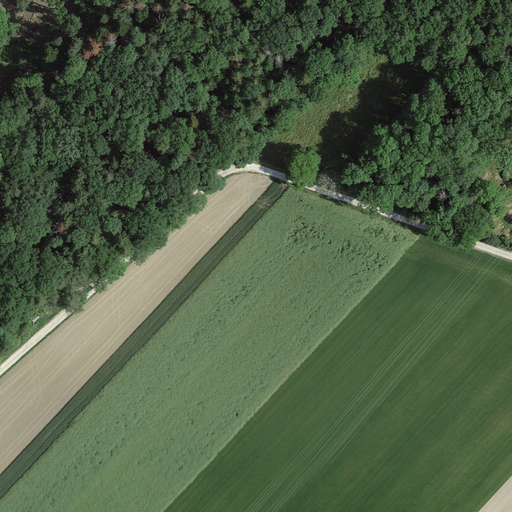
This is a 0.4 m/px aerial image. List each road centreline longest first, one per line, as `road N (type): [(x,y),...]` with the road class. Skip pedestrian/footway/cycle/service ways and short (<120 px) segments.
road 1 (track): [(511,255),(241,164),(0,369)]
road 2 (track): [(0,207),(83,298)]
